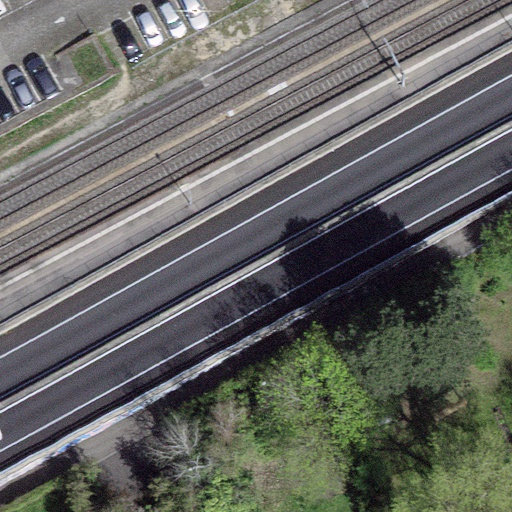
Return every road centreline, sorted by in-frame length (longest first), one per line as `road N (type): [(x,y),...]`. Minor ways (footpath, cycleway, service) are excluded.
road 1 (motorway): [(0,426),(511,147)]
road 2 (residential): [(0,491),(511,213)]
road 3 (motorway): [(511,96),(0,372)]
